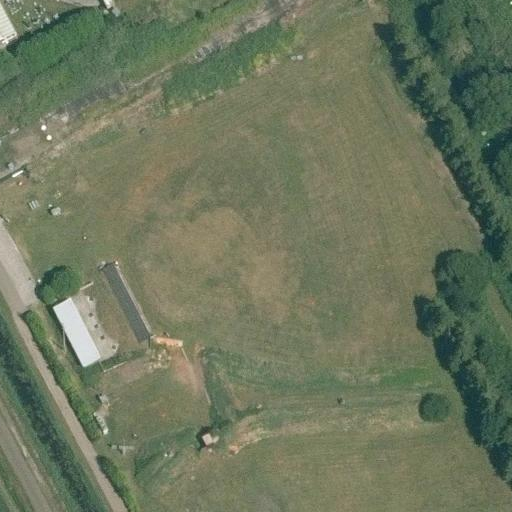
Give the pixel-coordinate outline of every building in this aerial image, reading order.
[(412,0),(375,0),(0,194),(0,212),(8,228),(421,15),(412,0)] [(0,166),(347,0),(237,0),(199,18),(209,40),(176,56),(173,50),(9,129),(14,137),(0,143),(0,166)] [(136,346),(150,341),(123,263),(109,268),(136,346)] [(93,286),(75,295),(106,358),(124,349),(93,286)] [(87,370),(105,361),(76,299),(57,308),(87,370)]
